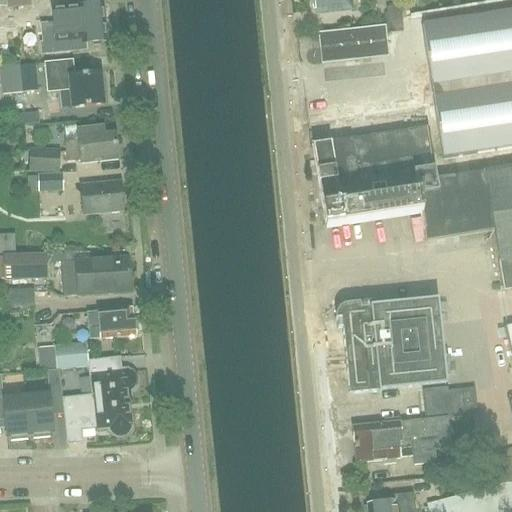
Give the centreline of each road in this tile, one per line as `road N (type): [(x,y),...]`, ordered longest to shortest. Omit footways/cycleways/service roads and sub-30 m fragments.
road 1 (unclassified): [(324,511),(269,0)]
road 2 (tertiary): [(195,469),(145,0)]
road 3 (unknown): [(301,262),(426,261),(484,299),(511,304)]
road 4 (residential): [(0,482),(195,469)]
